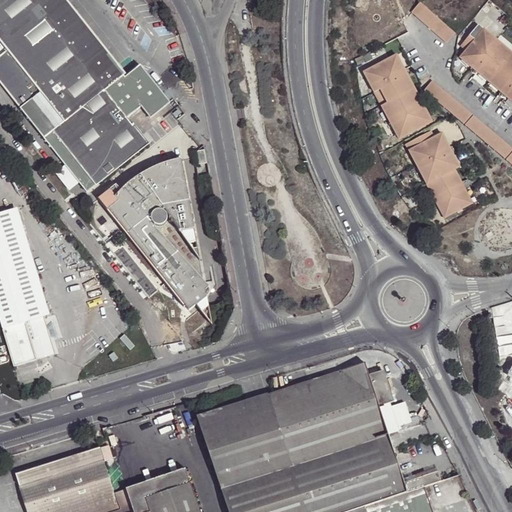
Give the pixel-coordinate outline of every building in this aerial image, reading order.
[(123,71),(66,0),(0,0),(0,39),(6,47),(0,51),(0,81),(84,188),(144,138),(120,107),(135,96),(143,108),(163,91),(138,60),(123,71)] [(420,6),(412,16),(446,46),(454,36),(420,6)] [(466,54),(464,56),(475,65),(472,68),(476,71),(498,44),(478,27),(460,49),(466,54)] [(511,55),(498,44),(476,71),(479,74),(481,70),(492,80),(511,56),(511,55)] [(464,56),(460,61),(470,70),(472,68),(475,65),(464,56)] [(511,56),(492,80),(503,89),(501,92),(504,95),(511,85),(511,56)] [(384,60),(357,75),(394,141),(422,125),(414,112),(417,110),(414,104),(410,105),(395,80),(399,78),(395,71),(392,73),(384,60)] [(476,71),(472,68),(470,70),(470,71),(470,74),(472,76),(474,77),(475,77),(477,76),(479,74),(476,71)] [(479,74),(477,76),(488,85),(492,80),(481,70),(479,74)] [(492,80),(488,85),(499,95),(501,92),(503,89),(492,80)] [(441,90),(433,99),(471,132),(480,123),(441,90)] [(505,100),(507,98),(504,95),(501,92),(499,95),(499,98),(500,100),(502,101),(504,101),(505,100)] [(482,125),(474,134),(503,160),(511,150),(482,125)] [(443,218),(470,202),(462,189),(466,187),(462,181),(458,182),(443,156),(447,154),(443,148),(439,150),(432,136),(429,138),(425,132),(401,146),(443,218)] [(206,163),(204,150),(196,152),(198,164),(206,163)] [(200,260),(182,159),(165,163),(166,166),(164,166),(156,168),(148,171),(142,177),(137,183),(125,193),(116,185),(98,199),(184,307),(186,305),(189,310),(196,304),(212,323),(204,280),(152,223),(153,223),(156,225),(160,227),(163,226),(167,223),(168,220),(168,216),(166,212),(167,212),(200,260)] [(17,207),(0,211),(0,319),(2,325),(13,362),(36,355),(25,318),(48,311),(17,207)] [(365,362),(197,416),(223,492),(389,435),(379,406),(392,402),(394,401),(384,370),(369,374),(365,362)] [(402,431),(392,402),(379,406),(389,435),(402,431)] [(389,435),(223,492),(229,511),(350,511),(443,479),(439,467),(407,477),(405,470),(400,472),(389,435)] [(100,450),(105,462),(112,460),(107,448),(100,450)] [(100,450),(100,449),(17,474),(28,511),(105,511),(120,508),(105,462),(100,450)] [(200,511),(187,473),(128,492),(134,511),(200,511)] [(434,511),(425,487),(355,511),(434,511)] [(482,508),(477,499),(473,501),(478,510),(482,508)]
